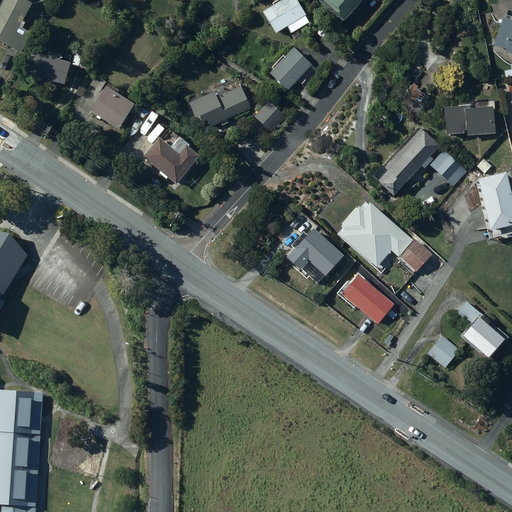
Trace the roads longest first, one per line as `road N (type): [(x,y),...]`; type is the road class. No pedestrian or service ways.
road 1 (secondary): [(177,266),(511,488)]
road 2 (residential): [(412,0),(177,266)]
road 3 (residential): [(177,266),(158,302),(156,511)]
road 4 (secondary): [(0,149),(177,266)]
